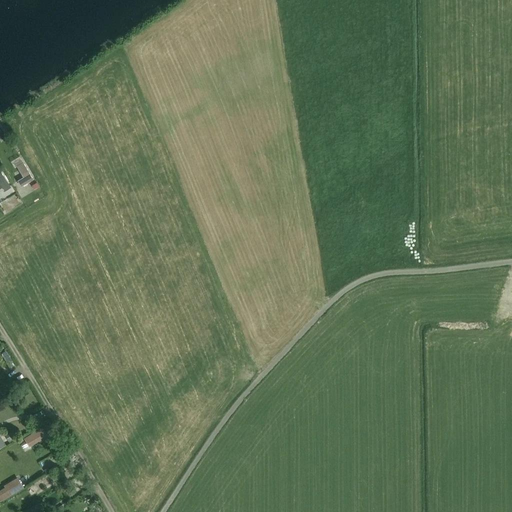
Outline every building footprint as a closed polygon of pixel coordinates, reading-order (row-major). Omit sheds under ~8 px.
[(33,179),(23,164),(17,167),(23,178),(18,180),(22,186),(33,179)] [(0,173),(0,184),(0,185),(0,184),(0,188),(2,187),(5,192),(11,188),(1,173),(0,173)] [(52,433),(47,425),(26,438),(30,446),(52,433)] [(52,484),(48,477),(32,487),(36,493),(52,484)] [(18,481),(0,491),(0,498),(1,501),(23,488),(18,481)]
